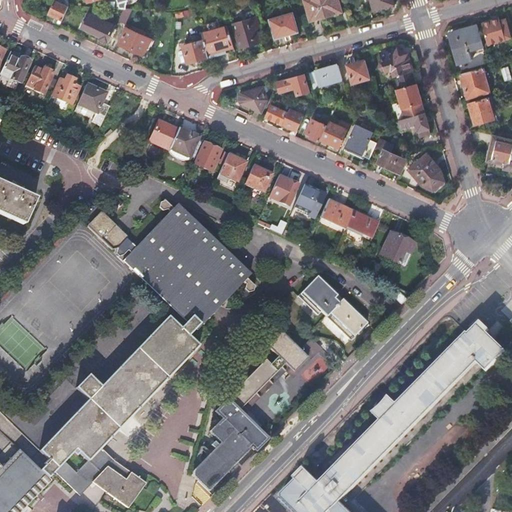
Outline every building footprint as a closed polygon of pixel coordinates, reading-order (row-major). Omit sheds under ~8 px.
[(49,15),(63,21),(69,7),(56,0),(49,15)] [(339,0),(305,0),(311,21),(343,12),(339,0)] [(395,5),(393,0),(371,0),(375,10),(395,5)] [(194,8),(183,11),(184,16),(184,17),(195,14),(194,8)] [(119,20),(126,24),(132,9),(124,9),(119,20)] [(82,28),(108,42),(115,25),(89,13),(82,28)] [(300,32),(294,13),(271,19),(277,39),(300,32)] [(261,28),(257,16),(234,23),(241,49),(262,43),(258,29),(261,28)] [(511,34),(507,18),(484,25),(489,44),(511,37),(511,34)] [(487,55),(478,25),(450,33),(459,63),(473,59),(472,56),(476,55),(477,58),(487,55)] [(227,50),(236,48),(229,26),(203,33),(205,40),(209,56),(218,53),(217,50),(226,47),(227,50)] [(138,53),(146,37),(127,28),(119,44),(125,47),(126,49),(138,53)] [(149,38),(146,37),(138,53),(141,54),(149,38)] [(189,64),(210,58),(209,56),(205,40),(184,46),(189,64)] [(407,56),(408,52),(407,52),(399,47),(397,50),(394,49),(381,53),(383,61),(380,65),(381,68),(386,70),(387,74),(393,77),(397,76),(399,83),(414,79),(410,57),(407,56)] [(11,53),(1,74),(21,83),(31,62),(11,53)] [(372,78),(366,60),(348,65),(353,83),(372,78)] [(344,79),(339,64),(310,73),(315,88),(344,79)] [(35,87),(34,90),(44,95),(54,72),(35,66),(26,84),(35,87)] [(485,67),(461,74),(468,98),(490,91),(485,67)] [(310,91),(306,74),(278,82),(281,92),(297,87),(299,95),(310,91)] [(59,79),(51,96),(72,105),(80,87),(74,84),(76,79),(67,75),(65,81),(59,79)] [(87,84),(78,104),(96,112),(92,121),(101,125),(110,106),(102,102),(106,93),(87,84)] [(410,117),(426,113),(417,84),(397,90),(403,109),(407,107),(410,117)] [(242,103),(263,112),(268,100),(265,86),(243,92),(242,103)] [(490,98),(470,103),(476,124),(494,119),(490,98)] [(272,105),(266,117),(283,125),(289,112),(272,105)] [(289,112),(283,125),(298,132),(305,116),(290,109),(289,112)] [(432,134),(426,113),(410,117),(406,118),(399,121),(401,129),(417,125),(421,136),(432,134)] [(311,137),(320,141),(327,126),(313,119),(307,133),(312,135),(311,137)] [(149,141),(169,150),(179,129),(158,120),(149,141)] [(330,122),(322,140),(340,148),(350,125),(342,121),(339,126),(330,122)] [(356,124),(346,148),(364,156),(375,132),(356,124)] [(169,150),(168,152),(171,155),(180,160),(190,161),(191,158),(195,160),(203,142),(200,140),(202,137),(180,126),(179,129),(169,150)] [(488,160),(496,162),(505,165),(505,168),(511,170),(511,169),(511,139),(494,135),(488,160)] [(402,173),(408,160),(392,152),(395,145),(380,138),(376,146),(383,150),(378,162),(402,173)] [(195,160),(193,163),(212,171),(221,150),(203,142),(195,160)] [(228,153),(219,174),(237,182),(247,162),(228,153)] [(441,170),(428,154),(409,169),(424,186),(434,191),(445,181),(441,170)] [(253,165),(244,184),(263,193),(272,173),(253,165)] [(279,175),(269,197),(289,206),(297,187),(288,183),(289,180),(279,175)] [(0,214),(23,225),(35,200),(0,183),(0,214)] [(305,184),(293,209),(314,219),(325,194),(305,184)] [(328,200),(320,217),(345,229),(346,226),(353,211),(328,200)] [(102,212),(90,225),(89,226),(113,249),(118,249),(117,254),(119,256),(124,255),(129,251),(132,253),(124,261),(187,323),(193,317),(200,324),(195,330),(197,332),(250,277),(177,206),(137,248),(127,239),(126,241),(121,230),(102,212)] [(371,237),(378,223),(353,211),(346,226),(371,237)] [(405,251),(410,254),(415,244),(390,232),(380,255),(400,264),(405,251)] [(405,266),(410,254),(405,251),(400,264),(405,266)] [(318,276),(299,296),(321,317),(324,314),(352,341),(368,324),(343,299),(340,303),(335,298),(337,295),(318,276)] [(392,295),(401,305),(407,299),(397,290),(392,295)] [(193,317),(187,323),(181,329),(168,317),(101,387),(89,376),(76,388),(89,400),(39,451),(48,460),(44,464),(46,465),(41,470),(19,450),(3,467),(0,464),(0,511),(21,511),(51,481),(49,478),(54,472),(80,496),(92,484),(128,509),(146,484),(133,475),(114,461),(101,448),(199,347),(189,337),(195,330),(200,324),(193,317)] [(490,329),(483,322),(471,335),(469,334),(460,344),(398,407),(390,399),(383,407),(373,415),(381,423),(320,487),(304,471),(293,481),(295,483),(280,497),(294,511),(345,511),(340,506),(479,364),(489,373),(505,357),(509,353),(496,342),(489,333),(492,331),(490,329)] [(241,467),(269,439),(244,415),(290,368),(295,373),(308,359),(303,354),(278,330),(265,343),(278,357),(271,364),(266,360),(216,412),(223,419),(210,432),(221,443),(193,474),(196,478),(208,492),(237,463),(241,467)] [(303,354),(308,359),(316,351),(311,346),(303,354)]
